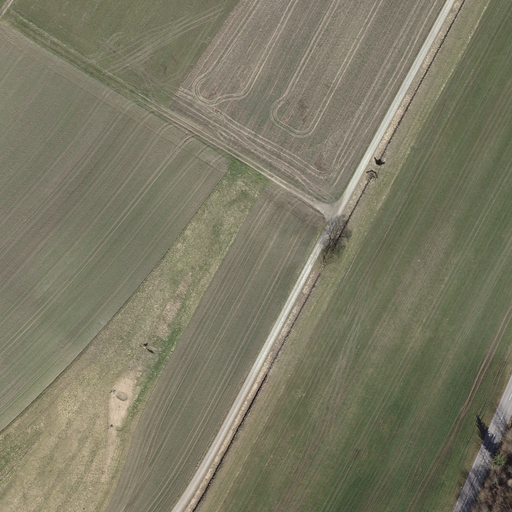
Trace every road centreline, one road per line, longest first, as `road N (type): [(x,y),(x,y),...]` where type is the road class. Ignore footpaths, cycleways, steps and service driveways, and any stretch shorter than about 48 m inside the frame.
road 1 (track): [(451,0),(176,511)]
road 2 (track): [(335,216),(3,11)]
road 3 (tertiary): [(463,511),(511,398)]
